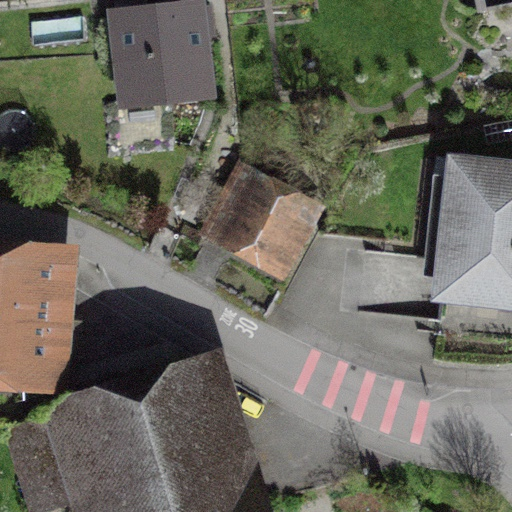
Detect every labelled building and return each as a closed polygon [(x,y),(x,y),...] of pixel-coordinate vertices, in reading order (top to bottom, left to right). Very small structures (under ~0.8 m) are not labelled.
[(217,8),(121,18),(130,112),(227,103),(217,8)] [(511,160),(448,154),(433,303),(511,310),(511,160)] [(328,205),(240,166),(204,249),(291,287),(328,205)] [(0,265),(0,391),(52,396),(63,271),(0,265)] [(29,511),(45,511),(69,507),(70,511),(265,511),(216,360),(6,416),(29,511)]
